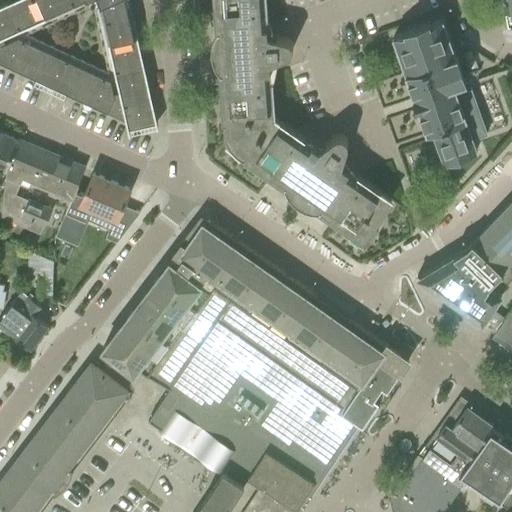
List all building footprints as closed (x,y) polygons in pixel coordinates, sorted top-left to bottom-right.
[(0,60),(34,77),(34,78),(35,78),(36,77),(46,79),(58,84),(66,91),(65,92),(66,93),(67,92),(108,111),(109,108),(112,111),(115,113),(120,114),(124,113),(125,120),(127,120),(138,125),(155,121),(155,122),(156,122),(128,0),(9,0),(0,4),(0,60)] [(264,0),(214,0),(217,30),(222,30),(225,71),(220,71),(223,121),(230,120),(237,134),(233,137),(234,139),(273,116),(269,61),(288,53),(291,50),(292,46),(291,41),(287,38),(267,33),(264,0)] [(511,0),(502,0),(507,23),(511,22),(511,0)] [(413,97),(413,98),(416,108),(417,108),(418,108),(425,130),(426,132),(432,129),(443,161),(476,150),(472,138),(486,133),(470,89),(467,90),(456,57),(455,55),(442,19),(430,24),(429,22),(427,23),(428,23),(406,31),(406,30),(404,31),(404,33),(392,37),(405,73),(406,75),(414,96),(413,96),(413,97)] [(318,148),(273,116),(234,139),(234,140),(239,137),(247,151),(244,156),(285,185),(288,181),(321,204),(318,208),(352,232),(356,226),(371,236),(378,225),(374,222),(391,198),(341,164),(348,144),(347,140),(344,136),(339,134),(334,135),(318,148)] [(0,174),(1,175),(2,176),(7,164),(18,139),(0,131),(0,174)] [(7,164),(0,217),(18,224),(22,216),(21,216),(26,203),(13,198),(22,175),(35,181),(48,152),(18,139),(7,164)] [(48,152),(35,181),(56,189),(54,194),(70,201),(74,190),(84,167),(48,152)] [(70,201),(55,235),(65,239),(66,235),(76,239),(90,207),(114,217),(105,237),(116,241),(139,212),(122,204),(129,188),(99,175),(97,179),(92,177),(93,174),(94,173),(93,173),(87,186),(82,184),(79,192),(74,190),(70,201)] [(511,197),(466,246),(416,277),(482,322),(492,308),(504,290),(501,287),(511,275),(511,260),(511,258),(511,197)] [(26,203),(21,216),(22,216),(30,220),(30,221),(33,222),(33,221),(43,225),(50,209),(27,200),(26,203)] [(159,335),(146,353),(134,368),(135,368),(136,367),(169,387),(148,419),(215,465),(223,470),(242,482),(249,473),(249,474),(296,506),(298,508),(356,421),(340,411),(360,380),(361,382),(378,356),(398,370),(400,372),(409,360),(215,223),(212,220),(209,217),(207,215),(205,218),(207,219),(194,238),(192,236),(185,247),(181,244),(169,261),(199,284),(185,301),(172,318),(159,335)] [(53,261),(40,256),(39,295),(52,296),(53,261)] [(169,261),(158,275),(155,278),(185,301),(199,284),(169,261)] [(155,278),(152,282),(142,295),(172,318),(185,301),(155,278)] [(40,305),(21,290),(0,317),(0,325),(29,348),(48,324),(39,317),(43,312),(38,308),(40,305)] [(142,295),(132,309),(129,313),(159,335),(172,318),(142,295)] [(511,306),(505,317),(495,331),(511,343),(511,306)] [(505,317),(492,308),(482,322),(495,331),(505,317)] [(126,316),(116,330),(146,353),(159,335),(129,313),(126,316)] [(116,330),(106,343),(102,348),(130,369),(133,371),(134,369),(135,368),(134,368),(146,353),(116,330)] [(355,390),(341,411),(356,421),(363,425),(379,401),(384,405),(401,381),(395,377),(399,371),(396,369),(379,356),(370,369),(358,386),(355,390)] [(68,479),(72,469),(65,467),(124,390),(126,391),(127,390),(99,369),(95,366),(92,369),(89,373),(83,369),(83,370),(84,371),(63,399),(61,398),(49,414),(51,415),(29,443),(28,442),(15,458),(17,459),(0,481),(0,511),(30,511),(49,487),(53,493),(53,494),(62,488),(68,479)] [(461,401),(428,447),(461,470),(493,425),(493,424),(461,401)] [(511,438),(493,425),(461,470),(458,474),(465,479),(497,500),(511,478),(511,438)] [(461,470),(428,447),(422,456),(461,485),(465,479),(458,474),(461,470)] [(442,511),(461,485),(422,456),(396,495),(398,509),(402,511),(442,511)] [(223,470),(195,511),(291,511),(296,506),(249,474),(249,473),(242,482),(223,470)] [(511,511),(511,478),(497,500),(507,507),(503,511),(511,511)]
